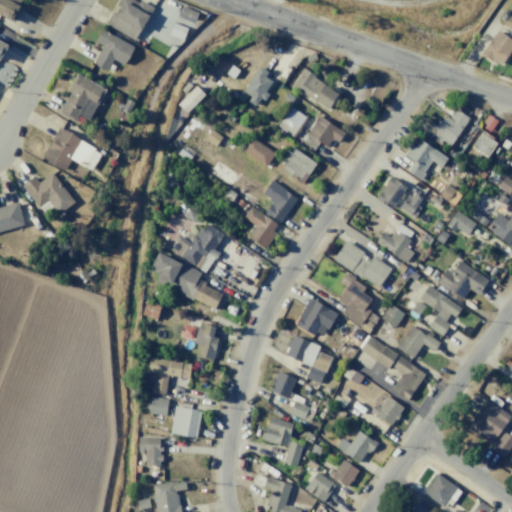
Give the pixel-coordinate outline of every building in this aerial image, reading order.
[(0,0),(19,0),(17,5),(22,8),(13,23),(0,15),(0,0)] [(138,0),(140,0),(154,7),(134,41),(104,24),(112,10),(119,14),(123,7),(117,4),(119,0),(133,0),(137,2),(138,0)] [(182,6),(198,12),(195,20),(179,15),(182,6)] [(508,15),(511,18),(511,31),(502,24),(508,15)] [(173,23),(187,28),(183,40),(168,35),(173,23)] [(102,28),(134,46),(123,65),(113,59),(106,70),(93,63),(103,47),(94,41),(102,28)] [(497,30),(511,40),(511,47),(501,64),(494,60),(493,62),(481,54),(497,30)] [(232,65),(239,71),(233,80),(226,74),(232,65)] [(258,68),(266,73),(264,78),(270,82),(255,104),(248,100),(251,96),(243,90),(258,68)] [(313,78),(339,94),(328,110),(292,87),(303,69),(314,76),(313,78)] [(76,71),(106,89),(96,107),(84,100),(72,120),(59,112),(71,92),(66,89),(76,71)] [(195,86),(204,95),(186,114),(176,104),(195,86)] [(240,90),(247,96),(240,105),(233,99),(240,90)] [(292,138),(306,118),(289,107),(276,126),(292,138)] [(455,109),(467,117),(448,145),(425,129),(431,121),(435,124),(438,120),(441,121),(445,115),(449,118),(455,109)] [(488,114),(498,121),(489,132),(499,139),(482,161),(474,155),(477,151),(471,146),(484,128),(480,125),(488,114)] [(319,116),(344,133),(337,143),(331,138),(326,146),(307,134),(319,116)] [(58,125),(95,148),(84,167),(71,159),(64,170),(40,156),(58,125)] [(209,129),(221,137),(214,147),(203,139),(209,129)] [(420,136),(448,157),(441,168),(430,161),(422,172),(424,173),(420,179),(408,171),(415,162),(403,154),(411,143),(414,145),(420,136)] [(251,138),(274,154),(264,167),(242,151),(251,138)] [(183,144),(194,152),(187,161),(177,153),(183,144)] [(293,148),(316,164),(303,184),(282,169),(284,165),(282,164),(284,161),(281,158),(286,150),(290,153),(293,148)] [(217,157),(239,171),(229,187),(207,172),(217,157)] [(51,172),(74,201),(58,214),(47,200),(37,209),(19,186),(33,175),(38,182),(51,172)] [(505,175),(511,180),(511,189),(508,194),(497,186),(505,175)] [(390,176),(406,187),(391,208),(375,197),(390,176)] [(271,181),(297,199),(279,223),(264,212),(272,200),(262,193),(271,181)] [(447,184),(455,189),(447,201),(439,196),(447,184)] [(414,192),(422,198),(417,205),(420,207),(414,216),(399,206),(406,195),(411,198),(414,192)] [(500,193),(508,198),(503,205),(496,199),(500,193)] [(0,207),(17,202),(23,225),(0,232),(0,207)] [(511,205),(511,239),(508,245),(492,233),(493,232),(470,216),(473,212),(490,223),(497,213),(506,219),(509,215),(507,213),(511,205)] [(250,206),(276,225),(271,231),(275,234),(264,250),(247,238),(255,227),(242,217),(250,206)] [(466,234),(474,223),(456,210),(445,225),(452,231),(455,227),(466,234)] [(436,219),(442,223),(439,228),(433,224),(436,219)] [(399,223),(411,232),(407,238),(409,240),(404,247),(412,252),(405,261),(377,242),(382,233),(389,238),(399,223)] [(208,224),(224,234),(214,249),(219,253),(215,260),(212,258),(203,272),(169,249),(179,235),(181,237),(185,232),(193,237),(199,228),(203,231),(208,224)] [(441,229),(448,234),(441,243),(434,238),(441,229)] [(424,232),(432,238),(428,245),(419,239),(424,232)] [(372,256),(390,269),(377,288),(360,276),(359,278),(332,258),(345,240),(362,253),(359,256),(368,262),(372,256)] [(213,309),(221,294),(203,285),(204,282),(197,278),(199,274),(158,253),(150,270),(157,273),(153,282),(190,301),(191,297),(213,309)] [(459,260),(487,280),(476,295),(468,289),(461,300),(436,282),(445,269),(450,272),(459,260)] [(399,262),(406,266),(402,273),(395,268),(399,262)] [(345,273),(364,287),(361,292),(370,298),(364,307),(369,311),(358,326),(340,313),(345,306),(336,300),(345,287),(339,282),(345,273)] [(454,318),(461,308),(427,285),(418,298),(438,312),(428,326),(441,334),(448,323),(444,321),(448,314),(454,318)] [(309,297),(336,313),(327,328),(325,327),(321,334),(316,331),(313,335),(294,324),(309,297)] [(416,300),(425,306),(418,315),(410,309),(416,300)] [(155,319),(160,305),(145,301),(141,315),(155,319)] [(393,327),(403,313),(389,303),(379,317),(393,327)] [(366,318),(370,312),(378,317),(373,323),(366,318)] [(367,320),(373,325),(367,333),(359,328),(362,323),(364,324),(367,320)] [(212,359),(217,338),(213,337),(215,327),(198,323),(193,343),(198,344),(195,355),(212,359)] [(410,325),(424,335),(425,333),(439,342),(433,351),(422,343),(412,357),(396,346),(410,325)] [(293,335),(318,345),(313,358),(315,359),(318,352),(330,357),(319,383),(305,378),(310,365),(284,354),(286,352),(284,351),(286,346),(285,346),(288,338),(291,339),(293,335)] [(367,335),(424,374),(407,400),(390,388),(401,373),(389,365),(386,368),(358,349),(367,335)] [(164,394),(167,375),(188,378),(190,364),(151,358),(146,391),(164,394)] [(356,385),(362,375),(348,366),(342,375),(356,385)] [(277,370),(295,378),(286,398),(269,390),(277,370)] [(387,396),(403,407),(390,426),(368,411),(381,393),(386,397),(387,396)] [(164,416),(167,399),(143,394),(140,411),(164,416)] [(490,443),(494,438),(509,416),(485,399),(466,426),(490,443)] [(294,400),(314,410),(308,422),(288,412),(294,400)] [(200,411),(195,439),(169,434),(174,406),(200,411)] [(302,445),(289,441),(290,436),(288,435),(291,423),(268,416),(266,426),(263,425),(259,440),(285,447),(281,462),(296,466),(302,445)] [(357,431),(376,443),(370,451),(369,450),(368,453),(365,451),(358,460),(336,446),(341,439),(349,444),(357,431)] [(502,457),(511,442),(511,438),(502,432),(497,440),(494,438),(490,443),(493,445),(491,449),(502,457)] [(162,446),(162,461),(158,461),(158,465),(144,465),(144,454),(138,454),(138,438),(159,438),(159,446),(162,446)] [(313,444),(321,448),(317,456),(309,451),(313,444)] [(308,459),(317,465),(313,471),(304,465),(308,459)] [(342,459),(357,470),(346,486),(327,472),(329,469),(333,471),(342,459)] [(315,472),(334,485),(322,502),(303,488),(315,472)] [(435,473),(455,487),(441,507),(421,493),(435,473)] [(269,511),(298,511),(299,509),(284,504),(290,483),(264,476),(261,488),(269,490),(265,505),(267,505),(266,511),(269,511)] [(177,494),(179,511),(155,511),(151,485),(175,481),(176,483),(184,482),(185,489),(174,491),(175,495),(177,494)] [(148,498),(149,507),(138,509),(136,500),(148,498)]
